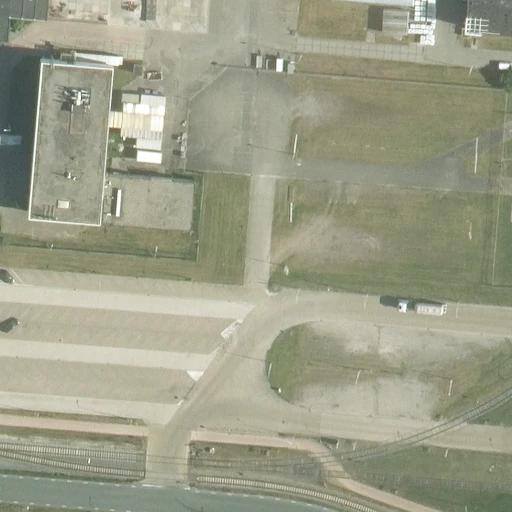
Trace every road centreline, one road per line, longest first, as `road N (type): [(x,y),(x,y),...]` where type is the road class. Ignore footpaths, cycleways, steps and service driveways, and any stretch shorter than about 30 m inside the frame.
road 1 (unclassified): [(187,411),(271,310),(511,329)]
road 2 (unclassified): [(187,411),(511,443)]
road 3 (tertiary): [(162,501),(0,489)]
